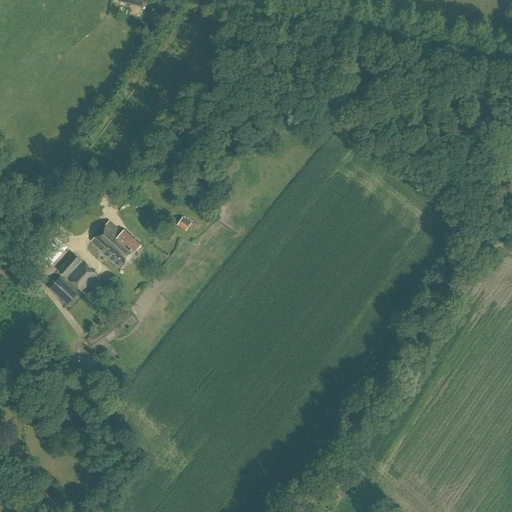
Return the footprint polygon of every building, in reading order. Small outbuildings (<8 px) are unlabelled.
[(177,226),(186,232),(192,223),(183,217),(177,226)] [(101,231),(130,258),(141,247),(124,231),(122,233),(110,221),(101,231)] [(130,258),(101,231),(91,242),(121,268),(130,258)] [(34,252),(50,266),(67,248),(51,234),(34,252)] [(89,284),(90,285),(98,276),(82,262),(72,254),(57,270),(67,279),(82,293),(82,292),(89,284)] [(152,279),(161,274),(155,261),(145,266),(152,279)] [(50,290),(66,306),(77,294),(60,279),(50,290)] [(89,284),(82,292),(88,298),(95,290),(90,285),(89,284)] [(88,338),(98,351),(137,322),(127,309),(88,338)]
